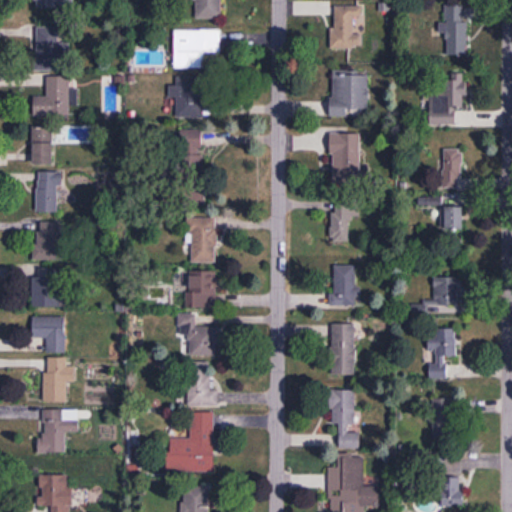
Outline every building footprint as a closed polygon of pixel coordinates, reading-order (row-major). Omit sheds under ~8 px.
[(36,0),(37,10),(75,10),(74,0),(36,0)] [(195,0),(196,21),(222,21),(221,0),(195,0)] [(364,48),(364,5),(335,5),(335,48),(364,48)] [(61,29),(37,29),(37,73),(61,73),(61,29)] [(176,71),(206,71),(206,54),(223,54),(223,32),(176,32),(176,71)] [(331,114),(369,115),(370,71),(332,70),(331,114)] [(431,126),(458,127),(458,109),(466,109),(466,73),(445,73),(445,90),(431,89),(431,126)] [(36,100),(36,119),(73,118),(72,79),(48,79),(48,100),(36,100)] [(205,120),(205,79),(178,79),(178,89),(171,89),(171,101),(177,101),(177,120),(205,120)] [(34,167),(55,167),(55,129),(34,129),(34,167)] [(204,179),(203,132),(178,133),(179,179),(204,179)] [(331,134),(331,182),(366,182),(366,167),(361,167),(361,134),(331,134)] [(443,149),(443,188),(463,188),(463,149),(443,149)] [(60,215),(61,175),(39,175),(38,215),(60,215)] [(327,204),(331,242),(355,240),(352,202),(327,204)] [(465,231),(465,203),(446,203),(446,231),(465,231)] [(192,265),(218,265),(218,221),(192,221),(192,265)] [(61,224),(37,224),(37,263),(61,263),(61,224)] [(333,265),(332,305),(360,306),(360,266),(333,265)] [(219,274),(189,274),(189,310),(219,310),(219,274)] [(435,276),(434,301),(413,301),(413,314),(462,315),(463,277),(435,276)] [(34,310),(67,310),(67,280),(34,280),(34,310)] [(191,358),(220,358),(220,329),(198,329),(198,316),(180,316),(180,339),(191,339),(191,358)] [(67,319),(34,319),(34,340),(48,340),(48,355),(67,355),(67,319)] [(356,323),(331,323),(331,375),(356,375),(356,323)] [(447,357),(457,357),(457,329),(429,329),(429,379),(447,379),(447,357)] [(46,404),(68,404),(68,382),(76,382),(76,368),(69,368),(69,359),(46,359),(46,404)] [(190,408),(220,408),(220,391),(212,391),(212,364),(190,364),(190,408)] [(333,391),(333,425),(339,425),(339,450),(360,450),(359,391),(333,391)] [(455,442),(455,399),(433,399),(433,442),(455,442)] [(81,436),(81,412),(45,412),(45,436),(81,436)] [(215,473),(216,414),(192,414),(191,440),(170,440),(169,472),(215,473)] [(330,511),(369,511),(369,456),(342,456),(342,466),(330,466),(330,511)] [(72,511),(72,475),(44,475),(44,508),(53,508),(53,511),(72,511)] [(443,506),(464,506),(464,475),(443,475),(443,506)] [(209,511),(211,487),(185,487),(184,511),(209,511)]
